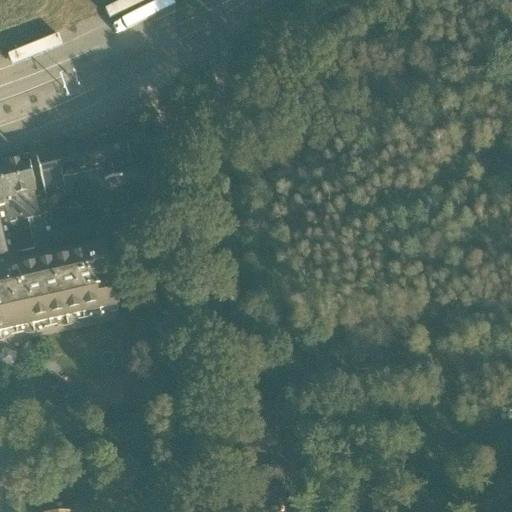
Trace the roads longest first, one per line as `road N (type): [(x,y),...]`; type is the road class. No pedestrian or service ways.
road 1 (track): [(152,82),(188,511)]
road 2 (tertiary): [(0,135),(87,100),(259,0)]
road 3 (tertiary): [(213,0),(0,94)]
